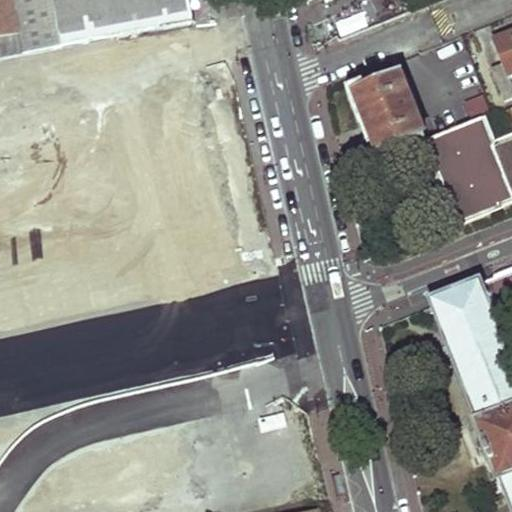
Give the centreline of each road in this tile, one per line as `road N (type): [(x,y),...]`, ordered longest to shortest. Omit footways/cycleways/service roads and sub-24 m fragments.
road 1 (primary): [(329,311),(280,82)]
road 2 (residential): [(499,0),(280,82)]
road 3 (residential): [(329,311),(511,246)]
road 4 (primary): [(374,501),(380,464),(362,385),(340,354)]
road 5 (primary): [(340,354),(335,391),(354,468),(374,501)]
